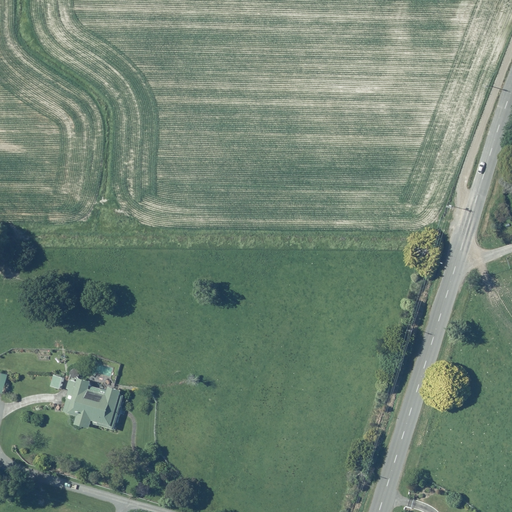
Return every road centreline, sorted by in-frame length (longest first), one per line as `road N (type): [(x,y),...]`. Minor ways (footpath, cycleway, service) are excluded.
road 1 (tertiary): [(454,265),(378,511)]
road 2 (tertiary): [(511,89),(454,265)]
